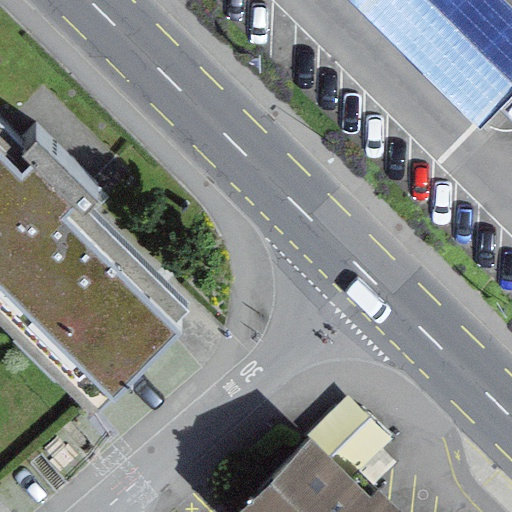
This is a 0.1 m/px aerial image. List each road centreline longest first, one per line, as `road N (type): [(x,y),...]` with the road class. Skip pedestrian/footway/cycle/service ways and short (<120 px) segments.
road 1 (primary): [(88,0),(364,272)]
road 2 (residential): [(364,272),(107,511)]
road 3 (primary): [(364,272),(511,418)]
